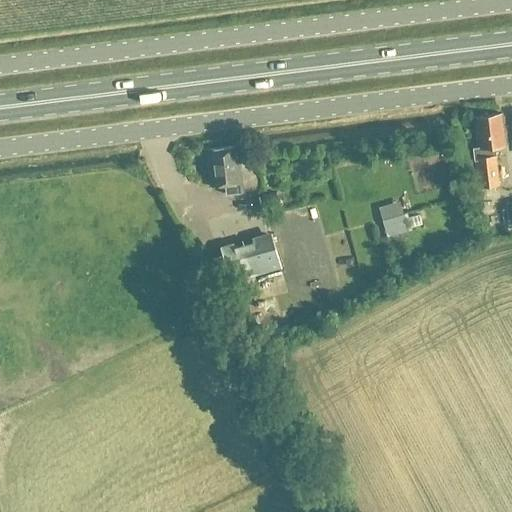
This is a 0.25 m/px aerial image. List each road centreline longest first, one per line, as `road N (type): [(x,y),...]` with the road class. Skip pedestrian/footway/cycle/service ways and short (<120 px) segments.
road 1 (primary): [(511,45),(0,109)]
road 2 (unclassified): [(511,86),(0,149)]
road 3 (unclassified): [(0,66),(511,3)]
